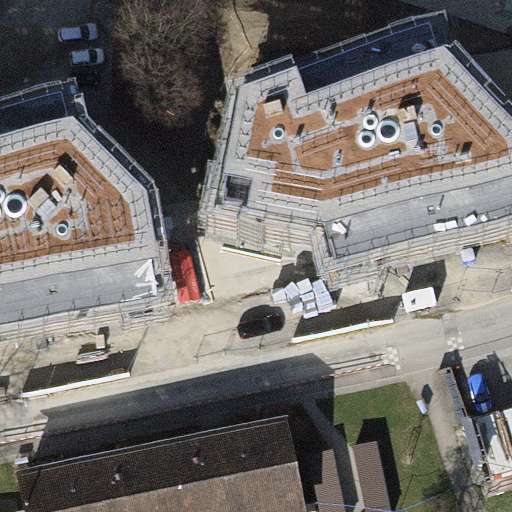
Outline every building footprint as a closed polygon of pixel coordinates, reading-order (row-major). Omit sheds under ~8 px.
[(361,267),(507,231),(500,201),(511,198),(511,153),(444,83),(415,93),(404,65),(245,119),(231,196),(261,202),(255,232),(323,245),(355,239),(361,267)] [(0,141),(0,338),(129,316),(124,287),(153,280),(144,223),(74,153),(43,160),(36,132),(0,141)] [(397,511),(385,430),(307,442),(317,511),(397,511)] [(290,511),(275,437),(210,450),(222,511),(290,511)] [(222,511),(210,450),(146,462),(155,511),(222,511)] [(155,511),(146,462),(81,475),(87,511),(155,511)] [(87,511),(81,475),(16,487),(20,511),(87,511)]
